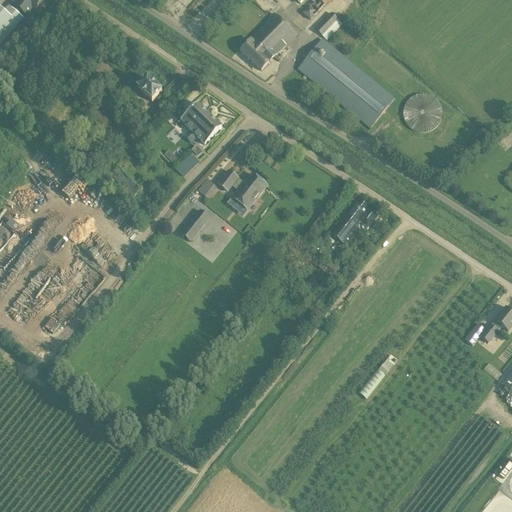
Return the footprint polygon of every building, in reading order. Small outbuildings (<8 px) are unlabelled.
[(32,11),(33,12),(43,0),(18,0),(14,6),(27,17),(32,11)] [(325,6),(330,0),(313,0),(302,12),(311,21),(324,6),(325,6)] [(0,46),(23,18),(8,6),(4,12),(0,8),(0,46)] [(331,13),(315,30),(327,42),(343,25),(331,13)] [(274,14),(240,52),(261,71),(268,63),(268,64),(276,56),(275,55),(296,35),(274,14)] [(370,129),(395,99),(323,41),(299,70),(370,129)] [(159,96),(161,94),(162,93),(148,80),(138,89),(152,102),(159,96)] [(423,95),(422,95),(420,95),(419,95),(417,96),(415,97),(412,98),(410,99),(409,100),(407,102),(407,103),(406,104),(405,105),(405,107),(404,108),(404,109),(403,110),(403,112),(403,113),(403,114),(403,116),(403,117),(403,118),(403,119),(404,120),(404,121),(405,123),(405,124),(407,126),(408,128),(409,129),(410,129),(412,131),(413,132),(414,132),(415,133),(416,133),(419,134),(420,134),(422,134),(423,134),(424,134),(427,134),(428,133),(430,133),(431,132),(432,132),(433,131),(434,130),(435,129),(436,129),(438,127),(439,125),(439,124),(440,122),(441,121),(441,120),(441,119),(442,118),(442,117),(442,116),(442,114),(442,113),(442,112),(442,110),(441,109),(441,108),(440,107),(440,105),(439,104),(438,103),(437,102),(436,101),(435,100),(434,99),(433,98),(431,97),(429,96),(428,96),(426,95),(423,95)] [(126,156),(139,143),(97,100),(84,113),(126,156)] [(206,145),(223,128),(198,104),(179,124),(183,128),(186,125),(206,145)] [(168,136),(176,142),(183,133),(175,127),(168,136)] [(195,146),(190,150),(195,155),(200,151),(195,146)] [(169,151),(165,156),(173,164),(177,159),(169,151)] [(176,169),(185,178),(200,162),(191,153),(176,169)] [(147,187),(121,161),(109,173),(135,199),(147,187)] [(235,199),(249,210),(268,186),(253,174),(245,186),(238,181),(240,179),(230,172),(220,185),(229,192),(234,186),(240,191),(235,199)] [(197,192),(208,201),(217,189),(207,181),(197,192)] [(361,223),(368,229),(378,215),(358,199),(331,234),(346,246),(353,238),(355,239),(357,237),(355,236),(360,230),(357,228),(361,223)] [(202,212),(184,235),(193,243),(211,219),(202,212)] [(11,220),(7,225),(16,231),(19,226),(11,220)] [(0,250),(0,267),(6,272),(32,240),(17,229),(0,250)] [(293,268),(305,279),(319,263),(307,252),(293,268)] [(64,289),(70,273),(63,270),(62,272),(56,280),(60,269),(55,266),(57,260),(54,257),(42,273),(46,276),(40,284),(34,281),(32,283),(36,285),(42,290),(43,289),(51,278),(51,280),(55,281),(54,285),(55,286),(64,289)] [(331,266),(328,263),(325,261),(319,267),(330,277),(325,283),(333,290),(346,276),(332,264),(331,266)] [(488,344),(501,328),(502,327),(509,332),(511,327),(511,312),(506,308),(495,321),(496,322),(492,326),(482,339),(488,344)] [(52,317),(46,328),(55,333),(61,323),(52,317)] [(473,346),(485,331),(478,325),(466,341),(473,346)] [(385,376),(397,361),(390,356),(379,371),(385,376)] [(489,365),(486,371),(499,379),(503,372),(489,365)] [(376,369),(358,393),(366,400),(385,376),(376,369)] [(511,409),(511,375),(503,386),(511,392),(511,404),(510,407),(511,409)]
